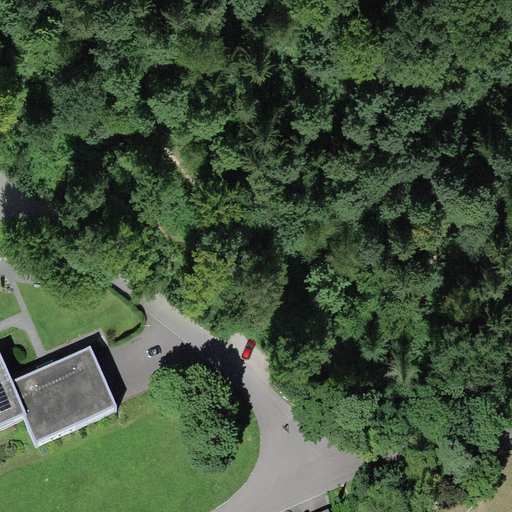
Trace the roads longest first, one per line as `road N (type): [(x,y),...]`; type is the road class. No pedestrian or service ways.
road 1 (residential): [(2,186),(237,368),(269,403),(307,471)]
road 2 (track): [(378,359),(429,283),(443,237),(511,189)]
road 3 (track): [(375,450),(511,435)]
